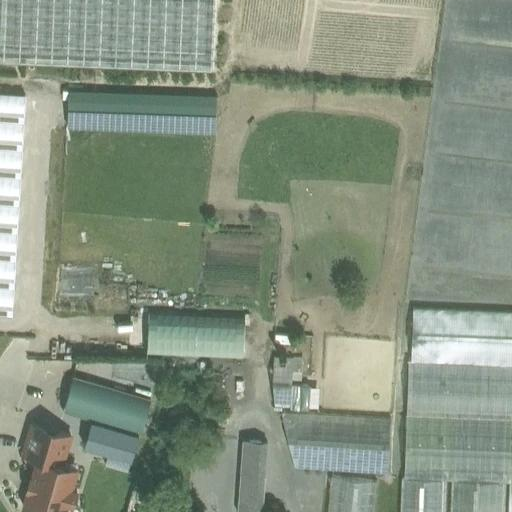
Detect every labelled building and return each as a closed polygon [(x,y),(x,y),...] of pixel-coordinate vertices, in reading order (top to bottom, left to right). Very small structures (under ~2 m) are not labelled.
[(4,0),(4,11),(2,52),(140,58),(142,0),(4,0)] [(217,94),(69,89),(67,124),(216,129),(217,94)] [(25,94),(0,92),(0,338),(0,337),(11,338),(25,94)] [(94,281),(54,281),(54,316),(94,315),(94,281)] [(511,310),(412,307),(410,359),(511,362),(511,310)] [(245,313),(149,309),(147,353),(243,358),(245,313)] [(291,354),(271,353),(269,379),(271,401),(288,402),(291,354)] [(511,362),(410,359),(407,359),(402,475),(445,477),(449,477),(503,479),(509,479),(511,479),(511,362)] [(145,372),(131,370),(128,390),(153,394),(158,361),(147,360),(145,372)] [(150,398),(73,376),(63,410),(140,433),(150,398)] [(388,418),(279,410),(292,466),(384,470),(388,418)] [(70,434),(32,423),(23,453),(38,458),(39,457),(62,463),(70,434)] [(266,442),(245,440),(241,471),(263,473),(266,442)] [(62,463),(39,457),(38,458),(33,477),(31,477),(27,488),(29,489),(24,507),(30,509),(29,511),(63,511),(66,501),(73,503),(77,490),(70,488),(76,468),(62,463)] [(263,473),(241,471),(240,486),(261,488),(263,473)] [(371,511),(375,478),(330,473),(326,511),(371,511)] [(402,475),(398,475),(396,511),(444,511),(445,477),(402,475)] [(502,511),(503,479),(449,477),(447,511),(502,511)] [(261,488),(240,486),(237,511),(255,511),(256,507),(259,507),(261,488)]
